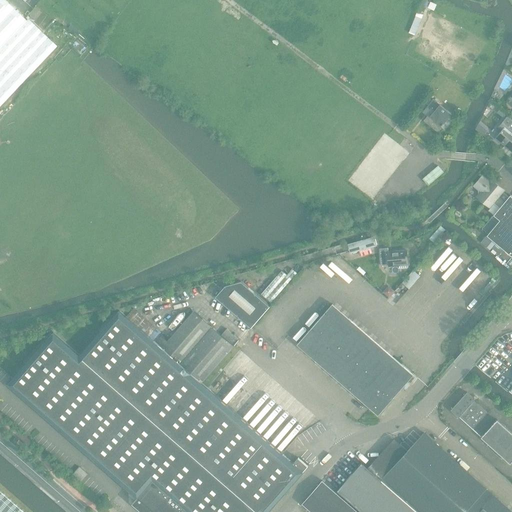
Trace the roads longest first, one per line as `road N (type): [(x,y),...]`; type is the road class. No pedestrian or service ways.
road 1 (tertiary): [(280,511),(354,435),(420,409)]
road 2 (tertiary): [(420,409),(506,309)]
road 3 (unclassified): [(511,493),(420,409)]
